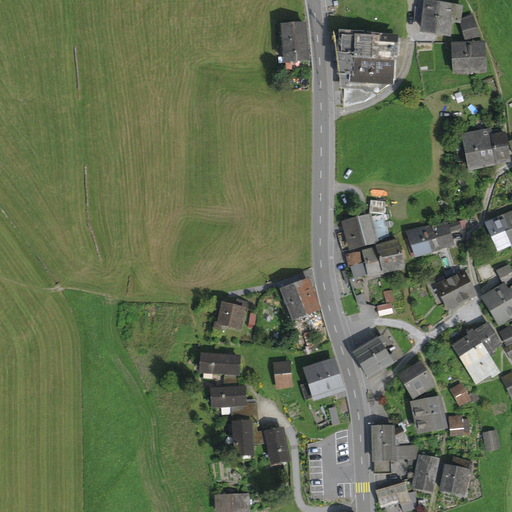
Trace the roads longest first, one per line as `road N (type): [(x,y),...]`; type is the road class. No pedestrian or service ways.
road 1 (primary): [(320,116),(321,268),(337,331)]
road 2 (residential): [(428,335),(477,303),(470,239),(497,173),(511,164)]
road 3 (track): [(429,511),(446,414),(418,345)]
road 4 (residential): [(364,507),(304,508),(289,429),(270,406)]
road 5 (residential): [(411,9),(408,61),(397,82),(369,104),(320,116)]
